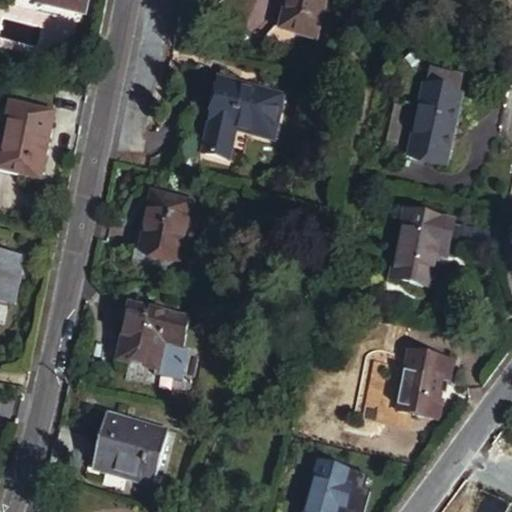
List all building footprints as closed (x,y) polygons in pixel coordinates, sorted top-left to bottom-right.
[(48,0),(46,11),(88,20),(91,0),(48,0)] [(330,36),(337,0),(299,0),(293,28),(330,36)] [(281,137),(289,97),(250,89),(251,86),(229,82),(221,124),(244,129),(281,137)] [(458,159),(472,90),(434,82),(420,152),(458,159)] [(57,117),(13,109),(0,174),(44,184),(57,117)] [(237,162),(244,129),(221,124),(214,157),(237,162)] [(186,258),(197,203),(160,195),(149,250),(186,258)] [(461,248),(467,218),(419,208),(404,276),(444,285),(453,246),(461,248)] [(0,299),(18,303),(28,256),(0,250),(0,299)] [(198,318),(138,305),(126,359),(165,366),(170,340),(191,345),(198,318)] [(462,381),(467,357),(421,349),(410,409),(449,417),(455,380),(462,381)] [(166,484),(176,431),(114,419),(104,472),(166,484)] [(367,505),(376,467),(337,459),(324,511),(361,511),(363,504),(367,505)]
